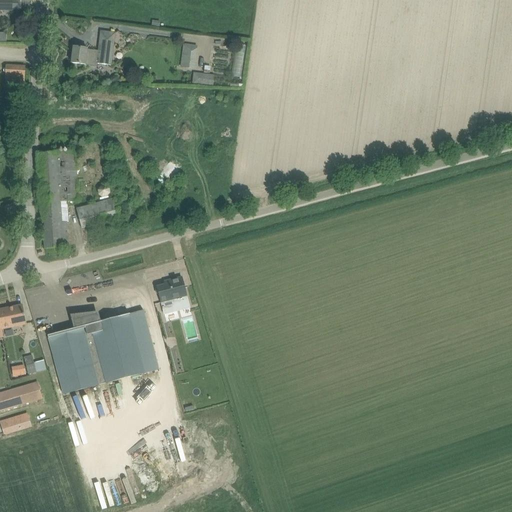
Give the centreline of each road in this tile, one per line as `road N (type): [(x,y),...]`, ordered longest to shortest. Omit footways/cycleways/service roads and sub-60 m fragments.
road 1 (unclassified): [(511,148),(26,272)]
road 2 (tertiary): [(26,272),(44,0)]
